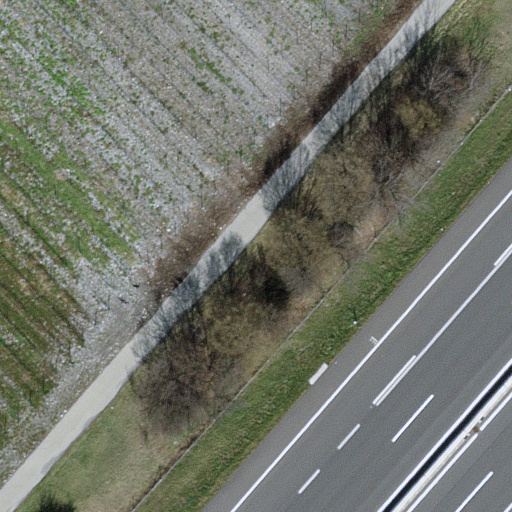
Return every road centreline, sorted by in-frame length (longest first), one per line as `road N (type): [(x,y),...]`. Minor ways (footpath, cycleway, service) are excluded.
road 1 (track): [(447,0),(6,511)]
road 2 (motorway): [(511,301),(328,511)]
